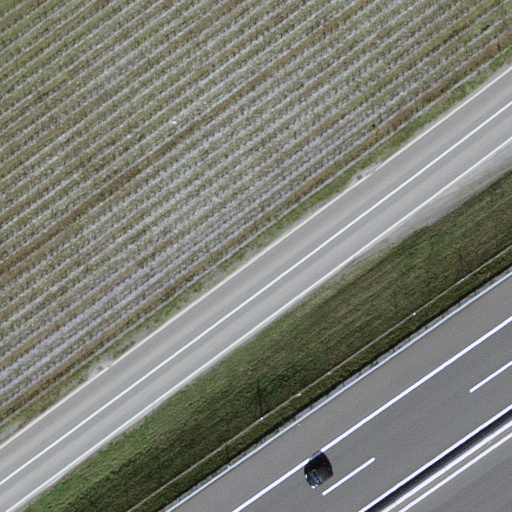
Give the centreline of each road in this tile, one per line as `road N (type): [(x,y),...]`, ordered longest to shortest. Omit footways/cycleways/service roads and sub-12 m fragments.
road 1 (unclassified): [(0,481),(511,103)]
road 2 (motorway): [(511,360),(294,511)]
